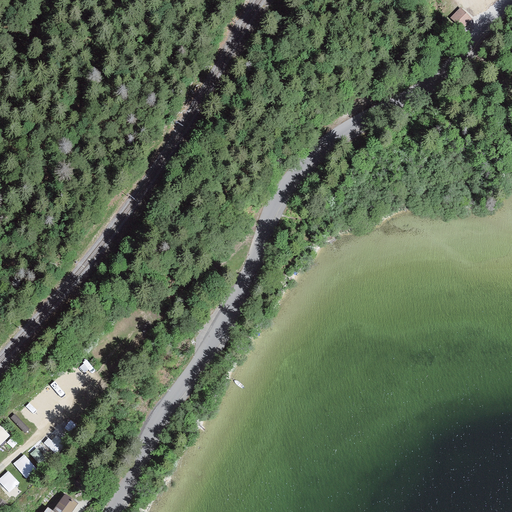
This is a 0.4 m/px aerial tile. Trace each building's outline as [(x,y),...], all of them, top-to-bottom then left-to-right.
[(449,19),(459,29),(471,18),(461,8),(449,19)] [(459,29),(461,31),(472,20),(471,18),(459,29)] [(0,442),(1,444),(12,435),(3,425),(0,427),(0,442)] [(15,461),(26,475),(37,467),(26,453),(15,461)] [(10,469),(0,477),(0,479),(10,491),(21,482),(10,469)] [(0,496),(0,511),(3,511),(10,503),(0,496)] [(46,511),(73,511),(79,504),(66,497),(56,511),(50,511),(48,510),(46,511)]
